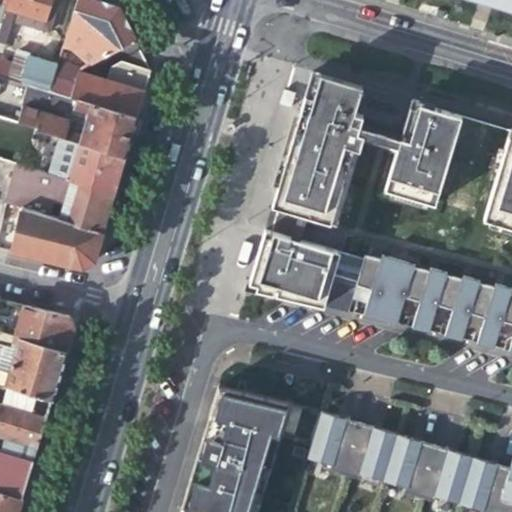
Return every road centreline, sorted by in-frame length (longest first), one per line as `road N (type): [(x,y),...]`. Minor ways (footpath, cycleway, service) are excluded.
road 1 (primary): [(230,0),(140,309)]
road 2 (residential): [(219,328),(511,398)]
road 3 (residential): [(511,64),(302,0)]
road 4 (primary): [(140,309),(82,511)]
road 5 (residential): [(140,309),(0,273)]
